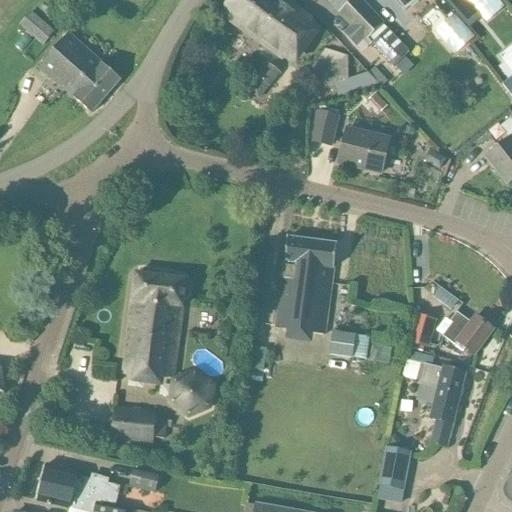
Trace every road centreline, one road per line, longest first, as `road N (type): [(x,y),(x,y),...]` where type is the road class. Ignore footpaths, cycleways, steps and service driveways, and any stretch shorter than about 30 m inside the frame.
road 1 (residential): [(511,254),(455,227),(142,153)]
road 2 (residential): [(0,477),(84,204)]
road 3 (tertiary): [(150,70),(98,127),(0,183)]
